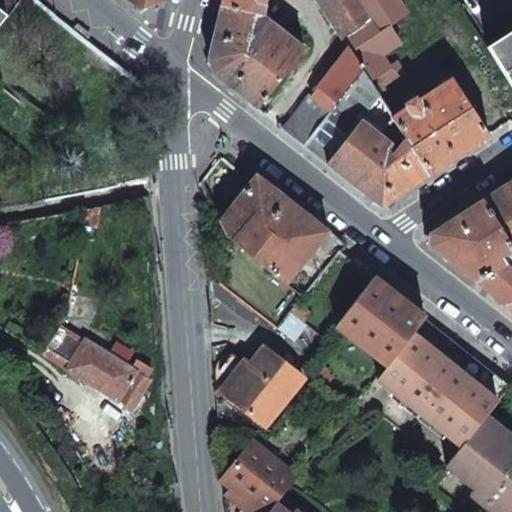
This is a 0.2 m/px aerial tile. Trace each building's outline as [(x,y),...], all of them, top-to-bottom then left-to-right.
[(160,0),(128,0),(128,1),(140,9),(160,2),(160,0)] [(221,0),(220,6),(261,16),(264,0),(221,0)] [(315,0),(341,40),(342,39),(369,22),(354,0),(315,0)] [(354,0),(369,22),(342,39),(348,49),(361,70),(378,97),(404,79),(394,62),(385,67),(378,55),(397,43),(386,26),(404,14),(395,0),(354,0)] [(208,60),(213,74),(252,105),(256,109),(303,50),(296,44),(299,41),(295,37),(292,41),(261,16),(220,6),(208,60)] [(511,30),(485,48),(511,89),(511,30)] [(308,95),(281,129),(302,145),(361,70),(348,49),(310,96),(308,95)] [(302,145),(380,206),(423,178),(428,175),(392,118),(378,97),(361,70),(302,145)] [(392,118),(428,175),(458,155),(488,135),(452,78),(392,118)] [(236,244),(285,284),(299,268),(328,230),(292,202),(256,174),(220,222),(227,237),(236,244)] [(511,179),(483,198),(511,249),(511,179)] [(429,246),(474,282),(502,264),(511,257),(511,249),(483,198),(429,234),(429,246)] [(299,268),(313,281),(338,249),(344,242),(328,230),(299,268)] [(511,271),(502,264),(474,282),(499,302),(503,305),(511,303),(511,271)] [(335,326),(385,365),(423,316),(373,277),(335,326)] [(511,303),(503,305),(511,312),(511,303)] [(374,378),(460,447),(481,420),(508,386),(471,355),(457,369),(445,360),(455,348),(446,342),(449,338),(423,316),(385,365),(374,378)] [(42,354),(67,370),(121,403),(129,413),(150,380),(61,324),(42,354)] [(265,426),(303,378),(263,348),(244,371),(226,395),(265,426)] [(511,511),(511,445),(481,420),(460,447),(445,466),(474,488),(469,494),(491,511),(511,511)] [(297,477),(254,442),(222,481),(237,493),(224,509),(224,511),(267,511),(288,487),(297,477)] [(318,511),(288,487),(267,511),(318,511)]
